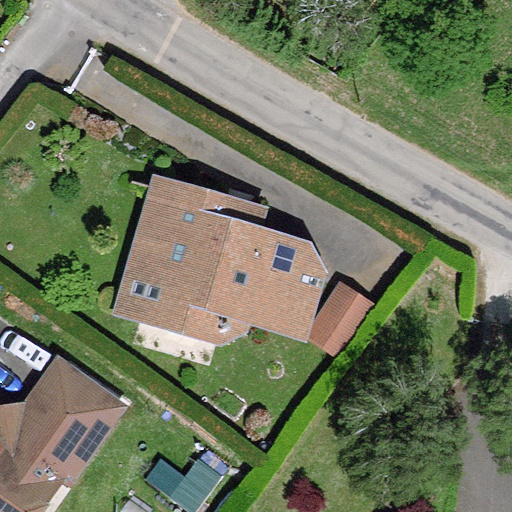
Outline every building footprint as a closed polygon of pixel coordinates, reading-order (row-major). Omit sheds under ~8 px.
[(224,210),(164,192),(150,236),(161,239),(149,278),(176,286),(166,323),(217,340),(235,329),(239,316),(295,333),(313,275),(303,257),(252,240),(219,231),(224,210)] [(219,231),(252,240),(259,221),(224,210),(219,231)] [(127,310),(166,323),(176,286),(149,278),(161,239),(150,236),(127,310)] [(340,287),(312,336),(342,354),(371,305),(356,296),(340,287)] [(0,511),(28,511),(53,479),(58,484),(111,413),(59,375),(25,421),(17,416),(0,418),(0,511)]
